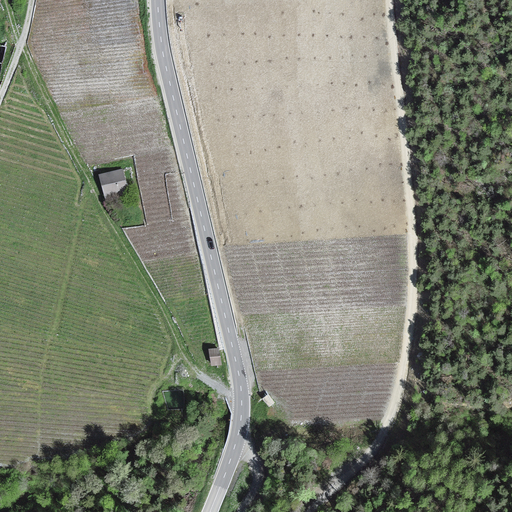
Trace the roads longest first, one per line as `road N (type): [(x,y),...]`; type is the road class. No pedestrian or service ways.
road 1 (track): [(309,511),(374,447),(399,386),(412,224),(388,0)]
road 2 (tertiary): [(209,511),(239,431),(240,381),(162,49),(158,0)]
road 3 (track): [(3,0),(102,212),(186,362),(242,407)]
